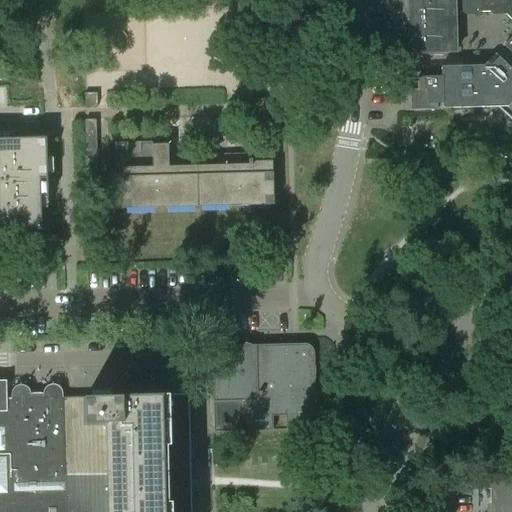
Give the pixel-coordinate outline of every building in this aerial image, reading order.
[(456,52),(455,13),(455,12),(453,12),(452,0),(408,0),(410,54),(425,53),(425,56),(442,55),(442,53),(456,52)] [(452,0),(453,12),(455,12),(479,12),(478,0),(452,0)] [(499,8),(502,11),(511,0),(478,0),(479,12),(490,12),(490,8),(499,8)] [(511,0),(502,11),(511,20),(511,0)] [(511,69),(495,54),(484,66),(426,67),(426,77),(418,77),(418,90),(412,90),(412,109),(437,108),(437,103),(442,103),(442,108),(508,107),(511,102),(511,69)] [(84,94),(84,107),(97,106),(97,94),(84,94)] [(47,137),(0,138),(0,230),(42,229),(41,179),(49,179),(47,137)] [(115,168),(152,167),(152,145),(152,142),(114,143),(115,168)] [(152,167),(111,168),(112,185),(122,184),(122,209),(274,205),(272,161),(252,162),(252,154),(236,154),(234,165),(169,167),(168,144),(152,145),(152,167)] [(303,345),(225,347),(225,363),(213,363),(215,432),(316,429),(314,355),(314,353),(313,351),(311,348),(310,347),(307,345),(305,345),(303,345)] [(0,511),(191,511),(190,482),(189,394),(63,398),(61,390),(58,386),(51,385),(45,388),(43,394),(30,394),(28,390),(22,386),(15,386),(9,391),(8,398),(0,398),(0,511)] [(511,511),(511,471),(491,471),(491,511),(511,511)]
